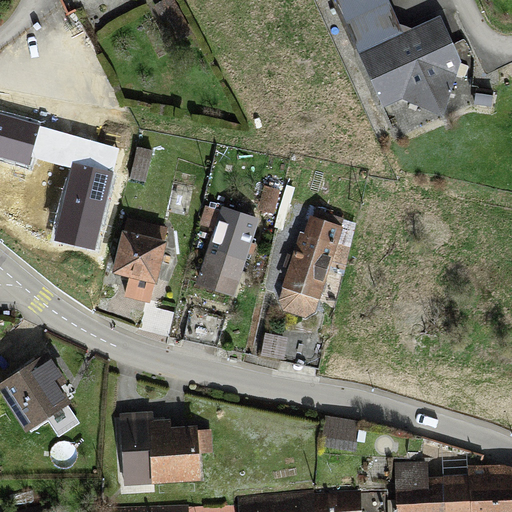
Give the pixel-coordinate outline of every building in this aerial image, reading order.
[(334,0),(358,53),(403,33),(387,0),(334,0)] [(358,53),(357,53),(383,108),(402,99),(443,118),(456,75),(465,71),(461,62),(440,16),(403,33),(358,53)] [(41,122),(0,111),(0,157),(29,165),(41,122)] [(137,150),(131,177),(143,180),(149,153),(137,150)] [(320,212),(316,224),(339,231),(343,220),(320,212)] [(221,213),(204,262),(243,276),(260,227),(221,213)] [(301,238),(283,291),(324,304),(342,252),(333,249),(339,231),(316,224),(312,222),(306,240),(301,238)] [(125,224),(122,240),(163,247),(166,231),(125,224)] [(122,240),(115,277),(131,280),(128,300),(153,304),(163,247),(122,240)] [(48,360),(0,391),(0,396),(27,438),(69,410),(55,390),(64,384),(48,360)] [(325,416),(320,447),(355,451),(358,421),(325,416)] [(122,483),(152,484),(152,426),(152,419),(123,418),(122,483)] [(171,426),(152,426),(152,484),(199,484),(199,455),(208,455),(208,434),(170,433),(171,426)] [(394,511),(425,511),(425,480),(426,469),(395,468),(394,511)] [(471,480),(470,511),(511,511),(511,471),(471,470),(471,480)] [(470,511),(471,480),(425,480),(425,511),(470,511)] [(359,511),(359,495),(237,499),(236,511),(359,511)]
